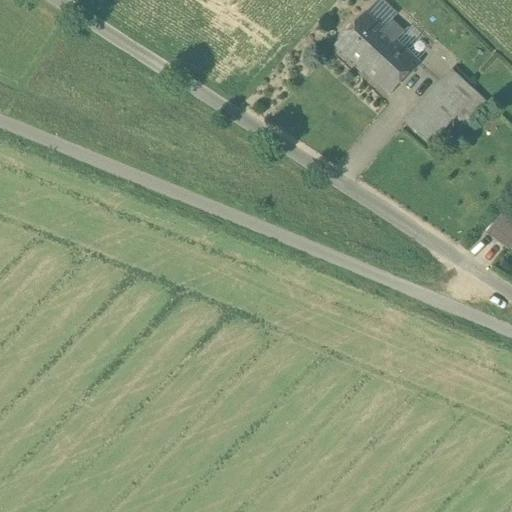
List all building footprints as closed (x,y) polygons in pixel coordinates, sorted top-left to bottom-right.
[(379,0),(366,14),(384,30),(392,21),(397,16),(379,0)] [(404,32),(392,21),(384,30),(366,14),(336,46),(390,96),(420,63),(396,41),(404,32)] [(442,132),(456,117),(474,134),(494,111),(451,71),(441,82),(459,98),(449,109),(432,92),(417,109),(442,132)] [(459,98),(441,82),(432,92),(449,109),(459,98)] [(417,109),(397,130),(422,154),(442,132),(417,109)] [(511,248),(511,225),(501,218),(487,236),(509,252),(511,248)]
